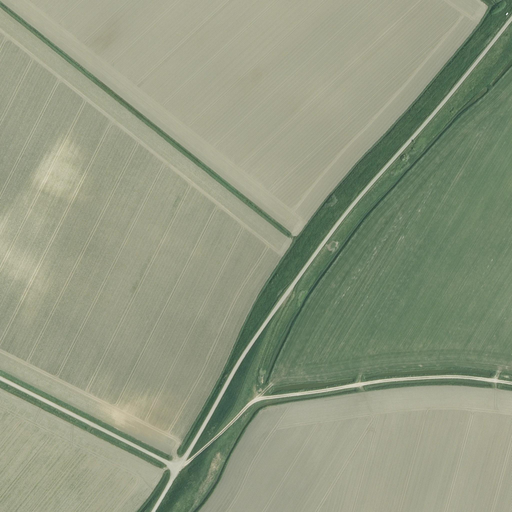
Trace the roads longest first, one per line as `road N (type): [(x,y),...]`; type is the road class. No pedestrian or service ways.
road 1 (unclassified): [(178,468),(300,274),(511,17)]
road 2 (track): [(511,383),(412,378),(259,399),(178,468)]
road 3 (unclassified): [(178,468),(0,379)]
